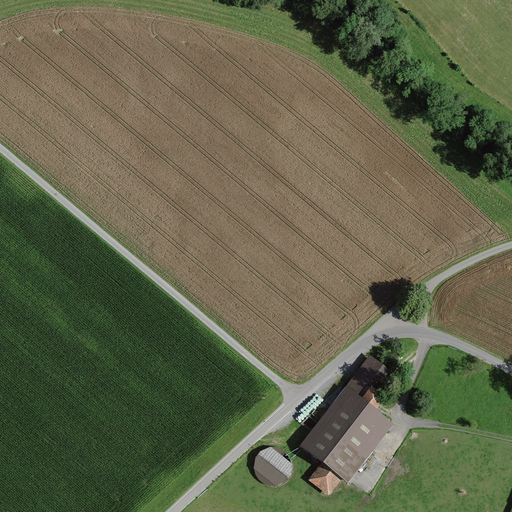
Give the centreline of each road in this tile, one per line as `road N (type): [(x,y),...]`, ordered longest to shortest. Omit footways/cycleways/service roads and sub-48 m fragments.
road 1 (track): [(0,147),(297,397)]
road 2 (residential): [(175,511),(368,342)]
road 3 (residential): [(511,370),(418,331),(368,342)]
